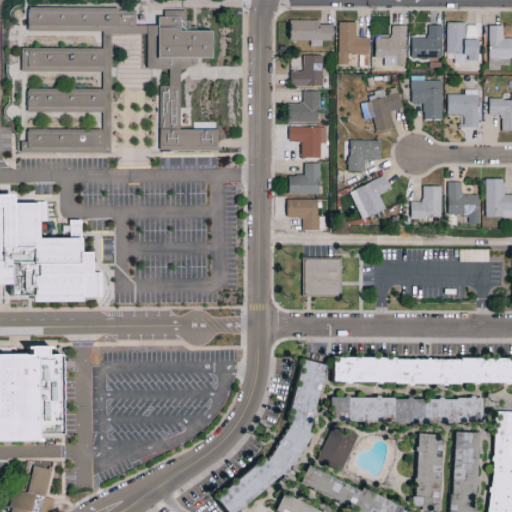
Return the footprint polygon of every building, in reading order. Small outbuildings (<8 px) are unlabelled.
[(136,23),(159,23),(159,14),(162,15),(162,9),(187,9),(187,19),(190,19),(191,24),(197,24),(197,29),(214,29),(214,39),(214,56),(198,56),(198,62),(181,69),(180,128),(218,128),(218,148),(170,148),(161,148),(160,84),(169,84),(169,68),(148,67),(148,39),(148,32),(111,32),(111,41),(111,151),(22,152),(22,140),(27,140),(27,127),(103,127),(103,111),(27,110),(28,86),(103,87),(103,70),(22,69),(22,46),(103,46),(103,29),(28,28),(29,5),(119,6),(119,8),(136,8),(136,23)] [(332,23),(320,23),(320,19),(290,18),(290,39),(311,39),(311,45),(322,45),(322,39),(332,39),(332,23)] [(369,36),(356,36),(356,21),(339,20),(338,63),(351,63),(351,53),(369,53),(369,36)] [(465,21),(446,21),(447,52),(455,52),(455,61),(479,60),(479,38),(465,38),(465,21)] [(384,64),(406,65),(407,24),(392,24),(392,37),(375,36),(375,56),(385,56),(384,64)] [(412,57),(443,56),(442,24),(428,24),(428,37),(412,37),(412,57)] [(511,37),(503,37),(503,24),(488,24),(489,66),(510,66),(509,56),(511,56),(511,37)] [(323,84),(323,54),(303,53),(303,70),(291,69),(291,83),(323,84)] [(442,118),(441,79),(411,80),(411,102),(423,102),(424,118),(442,118)] [(447,93),(447,113),(462,113),(462,126),(477,126),(478,88),(464,88),(464,93),(447,93)] [(287,102),(287,120),(319,121),(319,90),(303,89),(303,102),(287,102)] [(401,107),(398,89),(384,92),(384,90),(368,93),(370,100),(362,102),(364,116),(373,114),(375,129),(393,126),(390,109),(401,107)] [(502,129),(511,129),(511,97),(489,98),(489,113),(502,114),(502,129)] [(289,126),(289,140),(301,140),(302,157),(321,156),(320,125),(289,126)] [(348,170),(364,169),(364,158),(381,158),(380,138),(343,139),(343,158),(348,158),(348,170)] [(320,162),(304,162),(304,174),(289,174),(289,192),(320,192),(320,162)] [(385,208),(378,192),(390,188),(385,174),(349,190),(361,218),(385,208)] [(485,216),(511,216),(511,193),(503,193),(504,178),(485,177),(485,216)] [(478,222),(478,194),(462,194),(461,180),(447,180),(447,214),(468,214),(468,222),(478,222)] [(410,200),(410,216),(440,217),(441,185),(422,184),(422,200),(410,200)] [(0,193),(17,193),(17,201),(47,201),(48,219),(41,219),(41,237),(64,236),(63,224),(70,223),(70,218),(82,218),(82,236),(84,236),(84,249),(94,250),(95,270),(102,270),(102,295),(84,295),(84,300),(36,300),(35,294),(15,294),(14,283),(0,283),(0,193)] [(317,198),(287,198),(287,216),(302,216),(303,229),(318,229),(317,198)] [(341,295),(342,257),(303,256),(302,294),(341,295)] [(37,441),(0,441),(0,354),(27,354),(27,346),(44,346),(44,354),(60,354),(60,433),(37,433),(37,441)] [(511,357),(335,357),(335,382),(511,381),(511,357)] [(230,511),(237,511),(280,476),(289,478),(290,474),(313,432),(312,432),(327,363),(303,358),(292,408),(295,411),(293,420),(270,458),(265,457),(218,497),(230,511)] [(332,396),(331,421),(484,422),(484,397),(332,396)] [(511,511),(511,410),(493,410),(489,511),(511,511)] [(357,436),(334,424),(317,458),(341,470),(357,436)] [(476,511),(479,431),(455,430),(452,511),(476,511)] [(443,434),(418,433),(415,506),(439,508),(443,434)] [(44,498),(54,501),(50,511),(9,511),(11,507),(6,506),(11,489),(26,493),(34,464),(52,469),(44,498)] [(300,485),(361,511),(414,511),(361,489),(361,488),(309,465),(300,485)] [(275,511),(322,511),(284,495),(275,511)]
